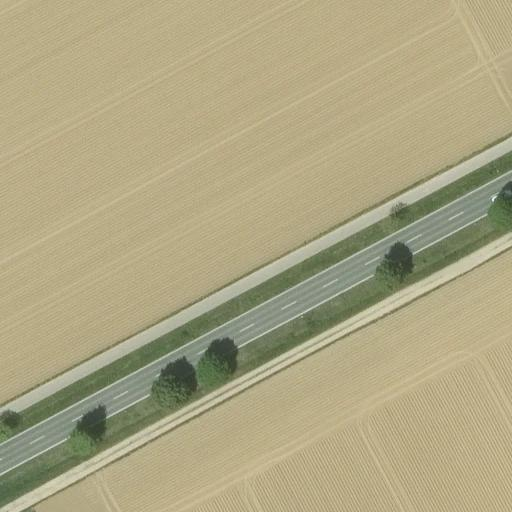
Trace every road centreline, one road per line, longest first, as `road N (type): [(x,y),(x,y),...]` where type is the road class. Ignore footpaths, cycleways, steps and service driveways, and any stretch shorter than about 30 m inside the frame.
road 1 (track): [(511,145),(0,418)]
road 2 (secondary): [(0,462),(511,189)]
road 3 (track): [(6,511),(511,239)]
